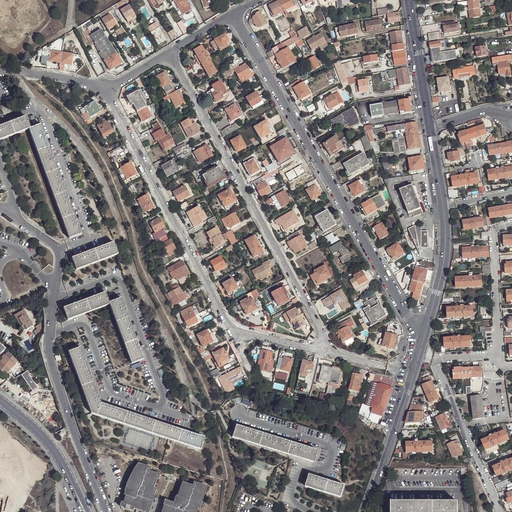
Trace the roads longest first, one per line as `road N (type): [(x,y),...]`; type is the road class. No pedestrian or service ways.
road 1 (residential): [(232,14),(423,340)]
road 2 (residential): [(106,89),(227,324),(331,352)]
road 3 (residential): [(105,511),(48,353),(58,251),(0,208)]
road 4 (residential): [(169,51),(331,352)]
road 5 (residential): [(432,357),(499,511)]
road 6 (residential): [(365,511),(413,373)]
road 7 (secondary): [(84,511),(50,445),(0,399)]
road 8 (residential): [(500,354),(495,229),(511,224)]
road 9 (residential): [(423,340),(442,272),(443,207)]
road 10 (residential): [(430,128),(407,0)]
